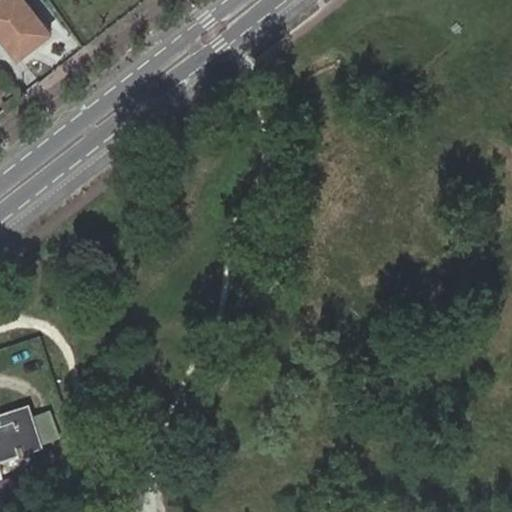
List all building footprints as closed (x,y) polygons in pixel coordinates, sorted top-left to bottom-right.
[(0,35),(17,57),(27,48),(31,53),(51,37),(22,0),(8,0),(0,6),(0,35)] [(20,61),(31,53),(27,48),(17,57),(20,61)] [(0,417),(0,462),(18,457),(20,462),(25,460),(24,455),(37,450),(25,409),(0,417)] [(33,415),(43,444),(59,439),(49,410),(33,415)] [(0,499),(15,493),(8,477),(0,481),(0,499)]
